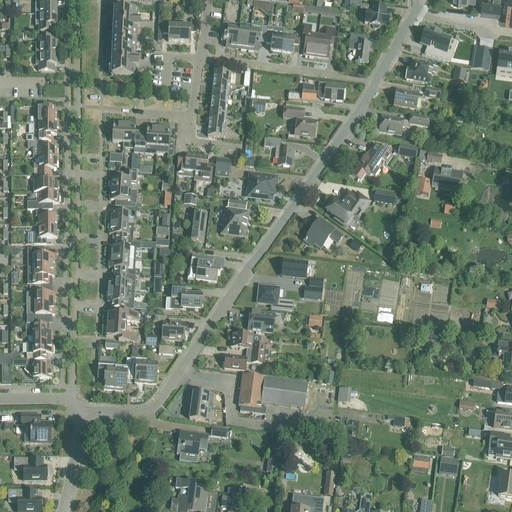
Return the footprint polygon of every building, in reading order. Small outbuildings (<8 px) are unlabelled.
[(37,0),(38,4),(35,4),(35,15),(56,15),(56,3),(53,3),(53,0),(37,0)] [(511,1),(504,0),(502,12),(506,12),(504,23),(505,23),(505,22),(511,23),(511,1)] [(499,4),(481,2),(480,16),(498,18),(499,4)] [(366,12),(364,24),(369,25),(372,26),(373,26),(373,27),(374,28),(375,29),(376,29),(377,29),(378,29),(379,28),(380,27),(383,27),(388,27),(390,15),(385,15),(386,8),(371,6),(370,13),(366,12)] [(321,9),(304,7),(304,13),(321,15),(321,9)] [(140,21),(137,21),(137,11),(114,10),(113,24),(140,25),(140,21)] [(38,26),(38,32),(54,32),(53,26),(56,26),(56,15),(35,15),(35,26),(38,26)] [(179,43),(190,43),(190,34),(196,34),(197,21),(191,21),(190,27),(179,26),(179,43)] [(162,34),(168,35),(167,42),(179,43),(179,26),(168,26),(169,22),(163,22),(162,25),(162,30),(162,34)] [(225,48),(236,50),(239,30),(228,29),(229,23),(223,22),(221,34),(227,35),(225,48)] [(140,29),(140,25),(113,24),(113,37),(136,38),(136,29),(140,29)] [(236,50),(247,51),(251,26),(245,25),(245,31),(239,30),(236,50)] [(305,43),(303,57),(315,58),(317,39),(310,37),(311,26),(304,25),(302,43),(305,43)] [(251,26),(247,51),(258,53),(259,43),(265,44),(267,28),(251,26)] [(284,30),(267,28),(265,44),(271,45),(270,52),(281,54),(284,32),(284,30)] [(317,39),(315,58),(328,60),(329,47),(333,47),(335,29),(327,28),(325,40),(317,39)] [(428,50),(426,50),(424,55),(447,63),(450,54),(446,53),(451,39),(440,35),(441,34),(434,32),(434,33),(426,30),(421,45),(429,47),(428,50)] [(301,34),(295,33),(284,32),(281,54),(292,55),(293,46),(299,47),(301,34)] [(348,51),(357,52),(355,62),(367,64),(369,53),(372,53),(374,45),(368,44),(368,38),(363,37),(350,35),(348,51)] [(38,44),(35,44),(35,55),(56,55),(56,43),(54,43),(54,37),(38,38),(38,44)] [(135,51),(136,38),(113,37),(112,50),(135,51)] [(476,49),(475,56),(481,57),(479,70),(488,71),(491,52),(476,49)] [(135,61),(135,51),(112,50),(112,63),(138,65),(138,61),(135,61)] [(511,52),(508,52),(508,53),(498,52),(498,53),(500,53),(497,71),(511,73),(511,78),(511,52)] [(56,66),(56,55),(35,55),(35,66),(38,66),(38,72),(54,72),(54,66),(56,66)] [(407,71),(405,81),(429,85),(431,78),(432,78),(433,75),(435,75),(436,69),(434,68),(434,65),(413,61),(411,67),(410,67),(409,71),(407,71)] [(138,65),(112,63),(111,77),(134,78),(134,68),(138,68),(138,65)] [(463,82),(465,71),(455,69),(453,80),(463,82)] [(213,83),(229,85),(230,74),(214,72),(213,83)] [(212,94),(228,96),(229,85),(213,83),(212,94)] [(321,100),(324,100),(343,102),(344,86),(319,84),(318,97),(321,100)] [(424,95),(396,91),(394,106),(415,110),(416,100),(423,101),(424,99),(439,101),(440,92),(425,89),(424,95)] [(301,101),(315,103),(316,94),(302,93),(301,101)] [(212,94),(211,105),(227,107),(228,96),(212,94)] [(266,103),(253,102),(252,114),(264,115),(266,103)] [(226,117),(227,107),(211,105),(210,116),(226,117)] [(53,114),(53,107),(33,107),(33,114),(33,125),(56,125),(56,114),(53,114)] [(249,117),(250,109),(242,108),(241,116),(249,117)] [(295,137),(314,139),(316,123),(303,121),(304,111),(284,108),(283,119),(296,121),(295,137)] [(225,128),(226,117),(210,116),(208,126),(225,128)] [(409,123),(382,118),(379,133),(400,137),(402,129),(408,130),(409,126),(428,129),(429,119),(410,116),(409,123)] [(124,123),(113,123),(112,143),(123,143),(124,123)] [(135,137),(135,124),(124,123),(123,143),(123,148),(126,149),(134,150),(133,154),(139,154),(140,140),(140,138),(135,137)] [(35,142),(48,142),(51,142),(51,136),(56,136),(56,125),(33,125),(33,130),(33,142),(35,142)] [(223,139),(225,128),(208,126),(207,137),(223,139)] [(140,140),(139,154),(150,155),(156,155),(156,153),(157,147),(158,127),(147,127),(146,140),(140,140)] [(158,127),(157,147),(156,153),(167,154),(167,160),(173,160),(174,142),(168,142),(169,128),(158,127)] [(278,159),(277,167),(292,168),(293,160),(292,160),(292,158),(293,158),(294,150),(280,149),(280,141),(264,139),(264,148),(274,149),(276,149),(275,159),(278,159)] [(48,142),(35,142),(33,142),(26,142),(26,148),(39,148),(39,159),(56,159),(56,148),(48,148),(48,142)] [(362,165),(360,169),(358,167),(352,175),(360,181),(365,174),(370,177),(371,175),(375,177),(379,171),(376,167),(381,160),(387,164),(392,157),(375,145),(369,152),(371,153),(368,156),(366,155),(365,157),(363,155),(359,161),(361,162),(360,164),(362,165)] [(400,146),(398,156),(416,159),(418,149),(400,146)] [(427,153),(425,162),(427,163),(440,165),(442,156),(428,154),(427,153)] [(110,155),(109,163),(122,164),(122,155),(110,155)] [(178,157),(175,177),(194,179),(193,181),(194,181),(195,174),(197,156),(186,155),(186,158),(178,157)] [(197,156),(195,174),(194,181),(211,183),(213,165),(207,165),(208,158),(197,156)] [(33,170),(33,176),(35,176),(48,176),(50,176),(50,170),(56,170),(56,159),(39,159),(39,164),(34,164),(34,170),(33,170)] [(216,171),(230,173),(231,161),(217,159),(216,171)] [(435,169),(431,188),(459,193),(462,174),(435,169)] [(110,190),(130,191),(136,192),(137,175),(122,174),(117,173),(117,179),(111,179),(110,190)] [(273,195),(275,195),(277,179),(249,175),(248,186),(247,186),(250,187),(249,197),(263,199),(263,200),(271,201),(271,200),(273,200),(273,195)] [(48,176),(35,176),(33,176),(33,194),(39,194),(56,193),(56,190),(59,189),(59,184),(56,183),(56,182),(50,182),(50,176),(48,176)] [(419,180),(416,197),(419,197),(420,194),(428,196),(431,182),(419,180)] [(345,187),(340,194),(342,196),(341,198),(335,194),(327,205),(336,211),(334,215),(345,223),(353,211),(352,211),(356,205),(360,209),(367,199),(355,190),(353,193),(345,187)] [(135,205),(136,199),(136,192),(130,191),(110,190),(109,201),(120,202),(120,208),(121,208),(135,209),(134,209),(135,209),(141,209),(141,205),(135,205)] [(374,202),(394,206),(396,196),(376,192),(374,202)] [(56,197),(56,193),(39,194),(39,204),(36,204),(36,211),(48,211),(48,205),(56,205),(56,204),(59,203),(59,198),(56,197)] [(163,194),(162,206),(170,207),(171,195),(163,194)] [(183,204),(195,205),(196,197),(184,195),(183,204)] [(224,217),(221,235),(245,239),(249,213),(248,213),(245,212),(247,204),(228,201),(227,210),(226,209),(225,217),(224,217)] [(453,208),(444,207),(443,215),(452,216),(453,208)] [(134,219),(134,209),(135,209),(121,208),(121,213),(110,213),(109,224),(127,225),(128,219),(134,219)] [(39,217),(39,228),(56,228),(56,217),(48,217),(48,211),(36,211),(36,217),(39,217)] [(203,243),(207,216),(194,214),(191,242),(203,243)] [(431,219),(430,226),(440,228),(441,221),(431,219)] [(314,245),(320,250),(329,238),(337,244),(342,237),(319,221),(304,242),(312,247),(314,245)] [(134,225),(127,225),(109,224),(109,235),(119,236),(119,242),(122,242),(132,243),(133,232),(134,225)] [(46,245),(46,239),(56,239),(56,228),(39,228),(39,232),(34,232),(34,241),(34,245),(46,245)] [(168,229),(156,228),(156,237),(167,238),(168,229)] [(354,239),(349,246),(357,253),(363,246),(354,239)] [(109,258),(129,259),(135,260),(135,249),(139,249),(140,243),(132,243),(122,242),(121,248),(109,247),(109,258)] [(42,249),(27,249),(27,266),(34,266),(53,266),(53,264),(54,264),(54,255),(42,255),(42,249)] [(192,256),(190,269),(189,269),(187,279),(195,280),(195,281),(216,283),(217,276),(220,276),(221,268),(212,267),(213,259),(192,256)] [(134,270),(134,266),(135,260),(129,259),(109,258),(108,269),(120,270),(120,276),(135,277),(139,277),(140,270),(134,270)] [(282,265),(280,265),(279,273),(281,273),(281,275),(305,278),(307,262),(283,258),(282,265)] [(34,266),(27,266),(27,286),(29,286),(31,286),(42,286),(49,286),(49,278),(51,278),(54,278),(54,269),(53,269),(53,266),(34,266)] [(108,292),(126,293),(134,294),(135,277),(120,276),(120,281),(109,281),(108,292)] [(323,282),(309,280),(308,287),(323,289),(323,282)] [(292,310),(293,300),(277,298),(278,287),(260,285),(259,291),(257,291),(256,302),(270,304),(270,308),(292,310)] [(29,294),(27,294),(27,305),(35,305),(53,305),(53,302),(54,302),(54,294),(51,294),(48,294),(42,294),(42,286),(31,286),(29,286),(29,294)] [(185,287),(172,286),(171,310),(182,310),(182,308),(201,309),(202,295),(185,293),(185,287)] [(304,288),(304,294),(309,294),(308,300),(321,302),(322,290),(304,288)] [(117,310),(133,311),(133,305),(134,294),(126,293),(108,292),(107,303),(118,304),(117,310)] [(487,301),(486,309),(496,310),(497,302),(487,301)] [(35,305),(27,305),(27,316),(27,324),(42,324),(42,316),(51,316),(54,316),(54,308),(53,308),(53,305),(35,305)] [(107,314),(106,326),(125,327),(126,320),(137,320),(138,313),(120,312),(120,315),(107,314)] [(264,333),(272,334),(274,315),(266,314),(250,312),(248,332),(264,333)] [(153,316),(152,329),(162,329),(161,341),(183,343),(185,324),(176,324),(175,325),(166,324),(167,317),(153,316)] [(27,324),(26,324),(26,337),(33,337),(33,344),(51,344),(51,341),(53,341),(52,333),(47,333),(47,324),(42,324),(27,324)] [(125,335),(125,327),(106,326),(106,338),(118,339),(118,342),(136,343),(136,336),(125,335)] [(424,334),(423,342),(438,344),(439,336),(424,334)] [(232,335),(230,348),(247,350),(246,355),(265,357),(268,357),(268,355),(268,351),(265,351),(266,347),(259,346),(260,338),(253,337),(232,335)] [(33,344),(26,344),(26,361),(28,361),(40,361),(48,361),(48,355),(50,355),(53,355),(53,347),(51,347),(51,344),(33,344)] [(511,372),(511,346),(503,345),(503,346),(494,345),(492,358),(493,358),(493,357),(496,358),(494,379),(503,381),(504,371),(511,372)] [(173,348),(159,347),(158,355),(173,356),(173,348)] [(225,357),(224,370),(245,372),(246,364),(264,366),(265,357),(246,355),(246,359),(225,357)] [(132,357),(132,363),(130,379),(134,379),(134,384),(145,384),(146,365),(147,359),(132,357)] [(390,359),(388,360),(383,363),(386,369),(393,365),(390,359)] [(28,367),(24,370),(33,378),(33,380),(51,380),(51,375),(53,375),(53,367),(40,367),(40,361),(28,361),(28,367)] [(114,391),(116,365),(116,364),(98,362),(97,378),(104,379),(103,391),(114,391)] [(130,379),(132,363),(126,362),(125,365),(116,365),(114,391),(125,392),(126,380),(130,380),(130,379)] [(146,365),(145,384),(156,385),(158,365),(146,365)] [(325,373),(324,385),(333,386),(334,374),(325,373)] [(261,404),(264,380),(264,379),(242,376),(238,407),(241,408),(240,413),(265,416),(266,409),(260,408),(261,404)] [(264,380),(261,404),(304,410),(308,386),(264,380)] [(498,391),(497,403),(505,404),(511,405),(511,389),(510,389),(510,392),(506,392),(502,392),(498,391)] [(190,398),(188,407),(191,407),(194,407),(207,409),(208,403),(212,404),(213,396),(208,396),(208,391),(199,390),(199,394),(196,394),(193,393),(192,398),(190,398)] [(459,409),(473,411),(474,404),(460,402),(459,409)] [(188,407),(187,415),(190,416),(189,420),(209,423),(210,416),(210,410),(207,409),(194,407),(191,407),(188,407)] [(511,415),(496,413),(494,429),(511,431),(511,415)] [(40,416),(21,416),(21,426),(25,426),(25,444),(30,444),(41,445),(42,442),(50,442),(51,426),(43,426),(41,423),(40,423),(40,416)] [(410,420),(388,417),(387,421),(394,421),(393,425),(401,426),(401,428),(408,429),(410,420)] [(212,429),(210,437),(226,439),(227,431),(212,429)] [(180,434),(178,448),(181,448),(180,456),(182,456),(181,462),(179,462),(197,465),(199,451),(206,452),(208,441),(208,438),(208,437),(180,433),(180,434)] [(509,438),(490,435),(489,447),(487,457),(511,460),(511,445),(508,445),(509,438)] [(443,447),(442,456),(453,457),(454,449),(443,447)] [(403,460),(405,463),(408,463),(411,461),(412,458),(410,455),(406,455),(404,457),(403,460)] [(268,457),(266,473),(276,474),(278,458),(268,457)] [(412,467),(428,469),(429,459),(413,457),(412,467)] [(439,472),(457,474),(458,460),(441,458),(439,472)] [(15,460),(15,471),(24,471),(24,482),(46,482),(46,481),(47,481),(47,473),(46,473),(46,467),(43,467),(43,460),(15,460)] [(325,483),(324,495),(332,496),(333,484),(334,474),(326,473),(325,483)] [(511,477),(501,476),(498,497),(511,499),(511,477)] [(178,497),(175,511),(214,511),(217,494),(208,493),(195,491),(196,483),(177,481),(176,489),(188,491),(187,499),(178,497)] [(37,499),(37,492),(9,492),(9,503),(18,503),(18,511),(41,511),(41,505),(40,505),(40,499),(37,499)] [(291,509),(291,511),(322,511),(324,500),(300,497),(293,496),(291,509)] [(345,511),(369,511),(371,497),(365,496),(361,499),(359,511),(358,511),(347,511),(345,511)] [(240,510),(241,500),(236,499),(222,497),(221,507),(234,509),(240,510)] [(429,511),(431,503),(422,502),(420,511),(429,511)]
